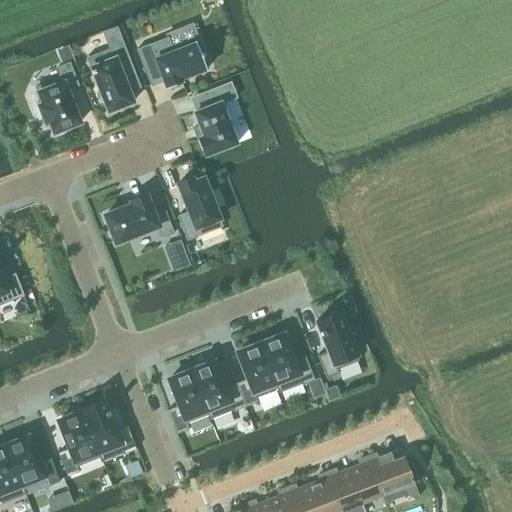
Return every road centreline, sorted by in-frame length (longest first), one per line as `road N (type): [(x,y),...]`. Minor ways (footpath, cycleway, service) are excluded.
road 1 (residential): [(180,507),(392,425)]
road 2 (residential): [(117,353),(297,283)]
road 3 (residential): [(117,353),(48,178)]
road 4 (residential): [(180,507),(117,353)]
road 5 (residential): [(0,399),(117,353)]
